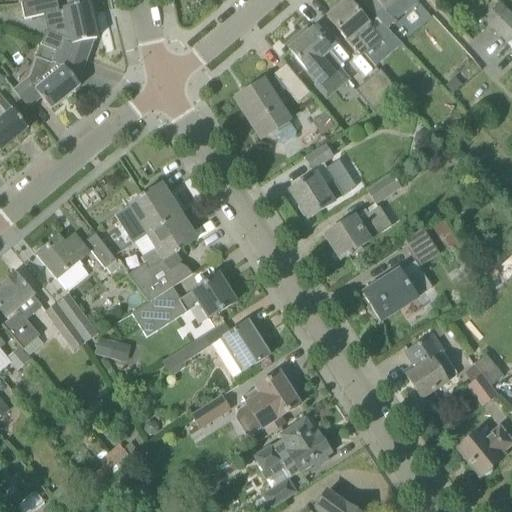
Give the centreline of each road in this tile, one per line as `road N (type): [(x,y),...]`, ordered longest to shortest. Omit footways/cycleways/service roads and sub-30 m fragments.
road 1 (residential): [(430,511),(167,85)]
road 2 (residential): [(0,223),(167,85)]
road 3 (residential): [(167,85),(267,0)]
